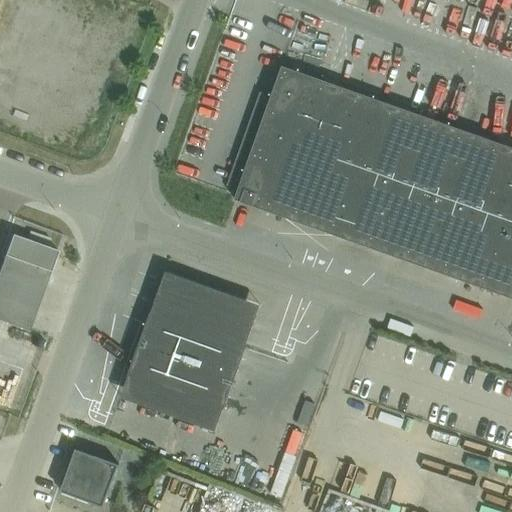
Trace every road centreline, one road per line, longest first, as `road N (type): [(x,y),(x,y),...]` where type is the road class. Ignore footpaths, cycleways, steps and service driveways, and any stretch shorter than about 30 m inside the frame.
road 1 (unclassified): [(511,355),(115,214)]
road 2 (unclassified): [(11,511),(115,214)]
road 3 (unknown): [(511,82),(298,0)]
road 4 (unclassified): [(115,214),(194,0)]
road 5 (unclassified): [(115,214),(0,174)]
